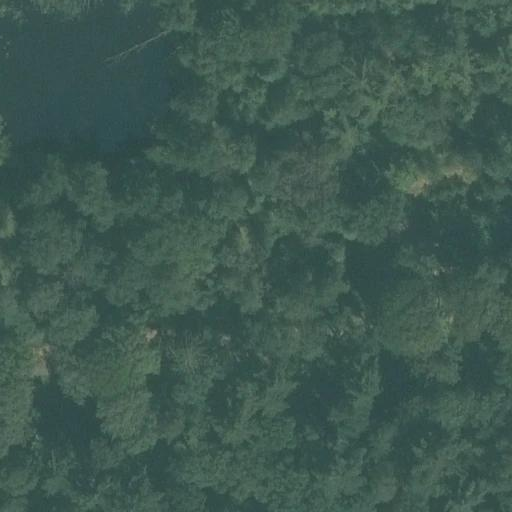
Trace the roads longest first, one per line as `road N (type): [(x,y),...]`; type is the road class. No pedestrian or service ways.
road 1 (track): [(218,346),(511,294)]
road 2 (track): [(0,379),(218,346)]
